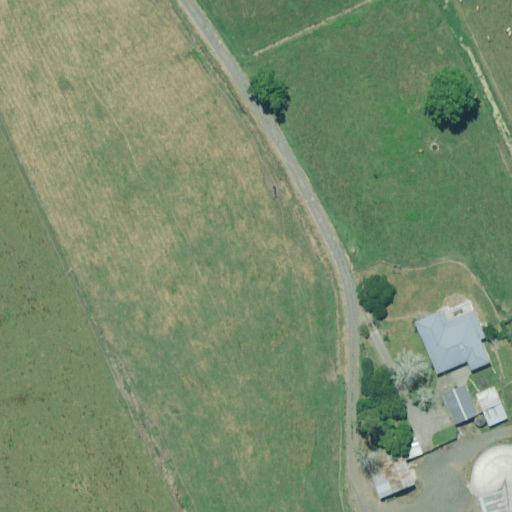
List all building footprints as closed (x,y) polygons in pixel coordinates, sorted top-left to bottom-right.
[(472,372),(493,363),(473,317),(447,328),(441,314),(417,324),(438,375),(468,362),(472,372)] [(478,417),(465,386),(444,395),(457,426),(478,417)] [(508,419),(495,389),(477,397),(490,427),(508,419)] [(423,455),(418,442),(388,454),(393,467),(423,455)] [(416,485),(407,462),(372,477),(381,500),(416,485)] [(511,511),(511,510),(507,490),(480,496),(484,511),(511,511)]
